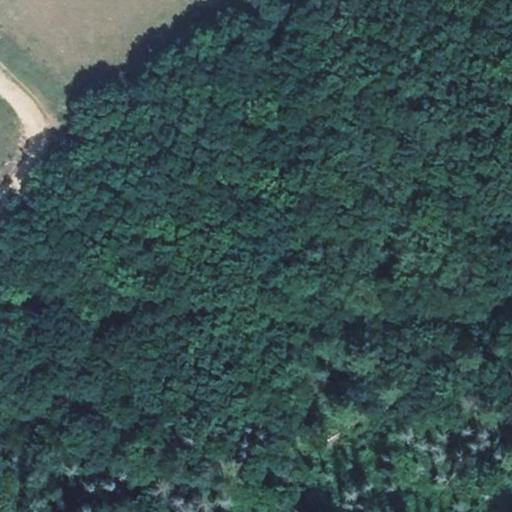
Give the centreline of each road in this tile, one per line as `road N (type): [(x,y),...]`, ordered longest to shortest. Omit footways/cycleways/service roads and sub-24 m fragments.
road 1 (track): [(250,252),(257,413),(511,412)]
road 2 (track): [(359,0),(276,130),(250,252)]
